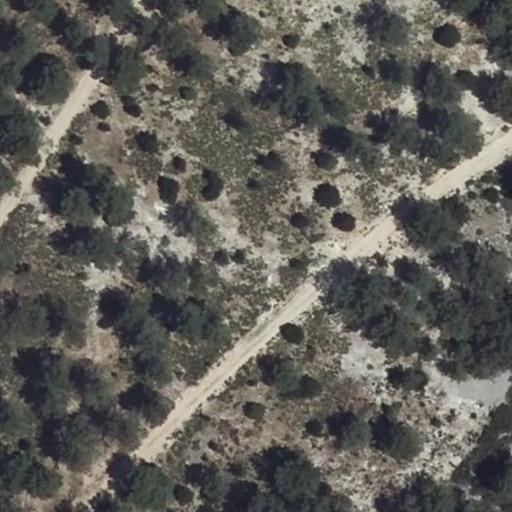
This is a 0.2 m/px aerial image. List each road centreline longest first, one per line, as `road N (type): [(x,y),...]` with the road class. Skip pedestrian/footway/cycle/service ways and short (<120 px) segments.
road 1 (track): [(89,511),(210,387),(511,144)]
road 2 (track): [(0,217),(114,42),(158,0)]
